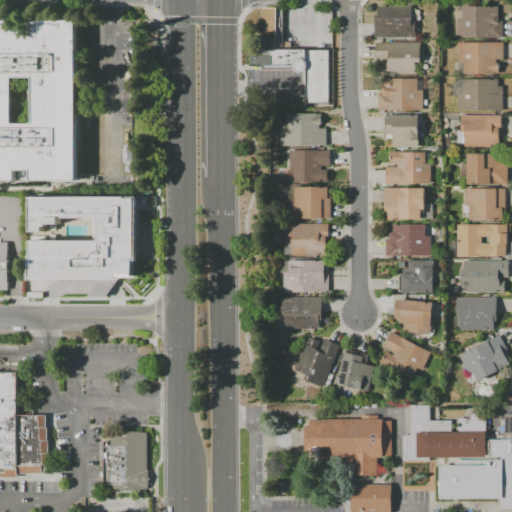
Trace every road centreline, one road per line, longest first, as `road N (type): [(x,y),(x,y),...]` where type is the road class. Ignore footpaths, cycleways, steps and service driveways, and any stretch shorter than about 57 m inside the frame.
road 1 (primary): [(181,0),(179,331)]
road 2 (residential): [(358,309),(347,0)]
road 3 (primary): [(222,403),(219,176)]
road 4 (primary): [(179,331),(179,511)]
road 5 (primary): [(219,176),(220,0)]
road 6 (residential): [(0,317),(127,318)]
